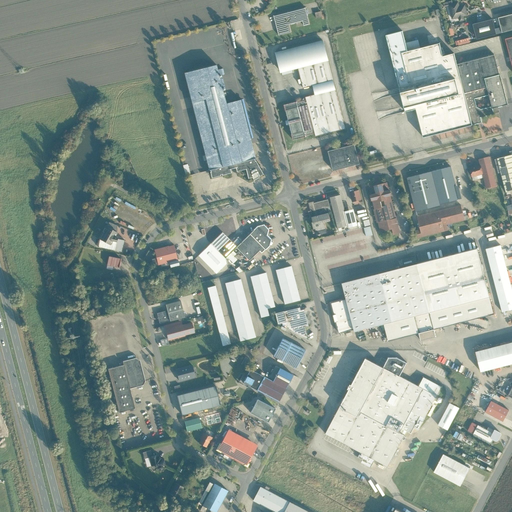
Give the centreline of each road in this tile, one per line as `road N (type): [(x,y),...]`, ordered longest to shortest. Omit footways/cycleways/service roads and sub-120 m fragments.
road 1 (residential): [(248,479),(181,442),(136,266),(160,229),(290,195)]
road 2 (residential): [(290,195),(324,336),(248,479)]
road 3 (secondary): [(60,511),(0,276)]
road 4 (residential): [(290,195),(511,139)]
road 5 (residential): [(241,0),(290,195)]
road 6 (secondary): [(0,326),(47,511)]
